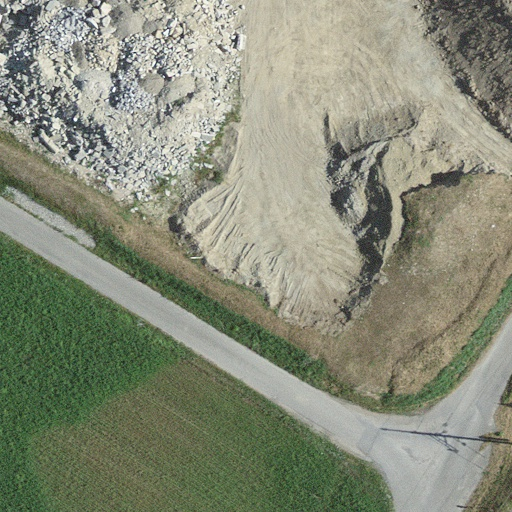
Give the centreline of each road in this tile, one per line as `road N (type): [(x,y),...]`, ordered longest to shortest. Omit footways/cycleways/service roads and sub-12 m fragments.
road 1 (track): [(0,213),(451,484)]
road 2 (track): [(438,511),(511,344)]
